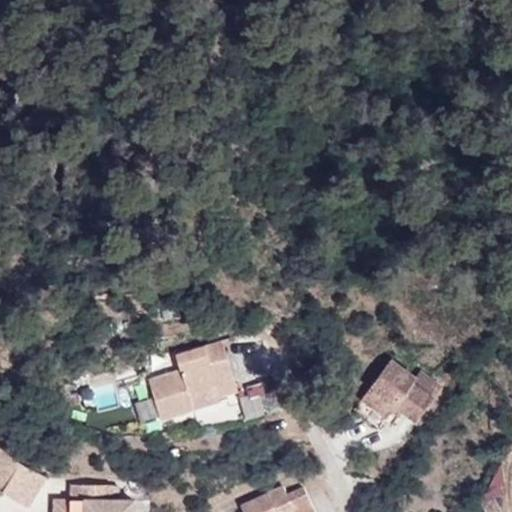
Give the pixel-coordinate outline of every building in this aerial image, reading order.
[(223,339),(176,353),(181,369),(150,379),(162,419),(195,409),(193,403),(238,390),(223,339)] [(442,387),(421,371),(416,377),(392,360),(362,399),(387,418),(392,411),(396,407),(403,412),(416,422),(442,387)] [(403,412),(396,407),(392,411),(399,416),(403,412)] [(0,490),(4,492),(21,463),(0,447),(0,490)] [(30,506),(46,477),(21,463),(4,492),(30,506)] [(131,511),(131,502),(114,502),(114,485),(70,485),(70,498),(56,497),(55,511),(131,511)] [(315,511),(304,486),(288,494),(283,485),(241,505),(244,511),(315,511)]
